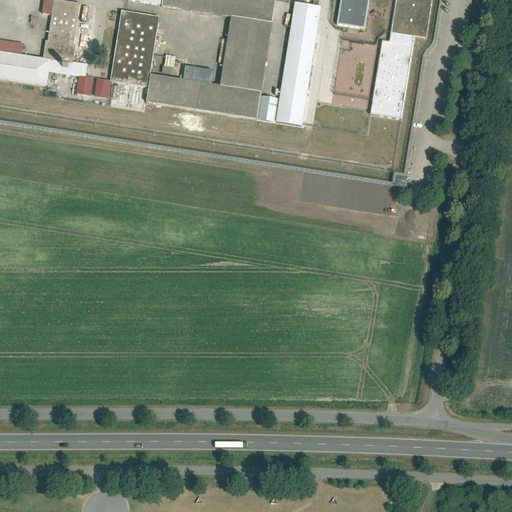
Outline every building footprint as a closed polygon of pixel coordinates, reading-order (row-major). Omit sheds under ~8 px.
[(0,0),(0,82),(48,90),(52,62),(44,61),(0,53),(0,0)] [(276,1),(272,0),(161,0),(161,7),(160,9),(233,20),(221,91),(153,80),(151,92),(149,105),(257,123),(260,99),(276,1)] [(364,30),(369,0),(340,0),(337,25),(364,30)] [(414,38),(427,40),(433,0),(396,0),(391,35),(414,38)] [(44,61),(52,62),(74,66),(76,49),(74,49),(81,7),(55,3),(49,45),(46,45),(44,61)] [(260,99),(257,123),(302,130),(321,10),(294,6),(279,102),(260,99)] [(160,21),(122,15),(111,86),(151,92),(153,80),(151,78),(160,21)] [(401,121),(414,38),(391,35),(390,44),(382,43),(370,116),(401,121)] [(166,57),(163,77),(185,80),(186,67),(182,67),(181,68),(173,67),(175,58),(166,57)]
